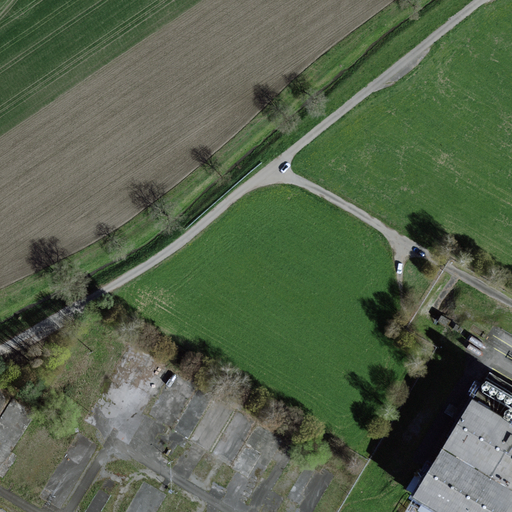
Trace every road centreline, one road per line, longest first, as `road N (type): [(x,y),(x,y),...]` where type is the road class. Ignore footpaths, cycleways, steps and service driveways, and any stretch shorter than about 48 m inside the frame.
road 1 (unclassified): [(0,349),(165,253),(270,171)]
road 2 (unclassified): [(270,171),(483,0)]
road 3 (unclassified): [(270,171),(397,236)]
